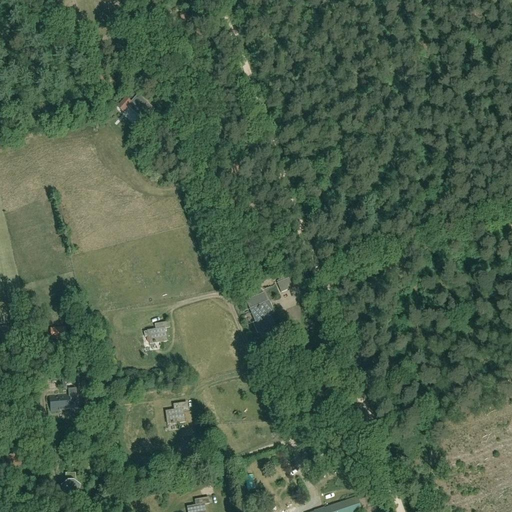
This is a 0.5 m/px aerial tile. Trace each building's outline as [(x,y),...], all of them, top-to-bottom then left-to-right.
[(118,106),(124,111),(128,107),(132,110),(133,109),(141,117),(139,120),(144,124),(150,117),(149,116),(155,110),(138,95),(131,103),(125,98),(118,106)] [(290,277),(277,283),(281,293),(294,287),(290,277)] [(246,301),(256,323),(253,324),(258,335),(260,334),(263,340),(272,336),(269,330),(275,327),(270,314),(273,312),(269,302),(268,302),(264,294),(255,298),(246,301)] [(155,330),(147,332),(147,331),(143,332),(144,338),(148,337),(150,345),(167,342),(164,330),(170,328),(169,322),(154,325),(155,330)] [(0,339),(12,339),(11,327),(0,327),(0,339)] [(51,340),(67,339),(66,327),(50,328),(51,340)] [(23,368),(14,365),(12,371),(21,374),(23,368)] [(107,391),(118,389),(117,383),(113,383),(112,382),(108,383),(108,384),(106,385),(107,391)] [(50,399),(51,411),(76,409),(75,398),(77,398),(76,391),(69,391),(70,397),(50,399)] [(173,405),(174,411),(165,412),(167,425),(184,422),(182,410),(188,409),(187,403),(173,405)] [(21,455),(6,458),(10,473),(21,471),(19,461),(22,461),(21,455)] [(66,473),(60,473),(61,481),(55,485),(59,497),(69,497),(73,485),(67,481),(66,473)] [(194,500),(195,506),(187,508),(187,511),(205,511),(204,505),(210,504),(209,497),(194,500)] [(361,511),(356,497),(311,511),(361,511)]
